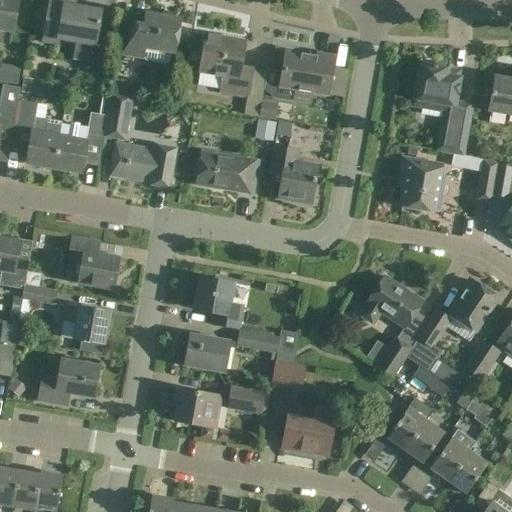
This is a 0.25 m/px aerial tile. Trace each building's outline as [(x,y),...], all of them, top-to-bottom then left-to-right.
[(16,0),(0,0),(0,29),(12,31),(16,0)] [(49,0),(47,18),(43,41),(56,43),(57,38),(76,41),(92,44),(95,45),(97,31),(100,12),(64,6),(65,0),(62,0),(49,0)] [(123,43),(122,54),(142,58),(143,61),(170,65),(172,52),(174,53),(177,40),(180,20),(145,14),(143,26),(127,23),(123,43)] [(245,42),(205,36),(202,55),(199,72),(223,77),(220,92),(247,97),(252,70),(240,68),(245,42)] [(280,72),(278,87),(294,90),(292,101),(311,104),(313,93),(329,96),(335,58),(315,55),(315,59),(283,53),(280,72)] [(0,82),(17,85),(20,68),(0,65),(0,64),(0,82)] [(449,69),(418,64),(412,100),(437,105),(442,113),(440,125),(445,126),(441,151),(436,150),(435,151),(463,156),(469,126),(468,126),(467,129),(455,127),(458,108),(455,107),(461,77),(448,75),(449,69)] [(57,73),(57,77),(59,81),(68,82),(72,80),(72,75),(69,71),(61,70),(57,73)] [(490,97),(488,111),(511,115),(511,80),(494,77),(490,97)] [(23,78),(20,93),(30,94),(32,80),(23,78)] [(0,89),(0,112),(12,115),(18,88),(1,84),(0,89)] [(104,137),(112,93),(111,93),(107,116),(90,113),(87,127),(78,126),(78,125),(71,123),(70,126),(61,124),(61,123),(53,168),(80,173),(86,140),(85,140),(85,136),(103,139),(103,137),(104,137)] [(112,93),(104,137),(126,141),(134,97),(112,93)] [(25,164),(53,168),(61,123),(34,118),(36,103),(20,100),(16,124),(32,126),(25,164)] [(277,104),(261,102),(259,118),(274,120),(277,104)] [(0,131),(11,134),(14,116),(0,113),(0,131)] [(257,120),(255,136),(273,139),(276,124),(257,120)] [(278,122),(276,135),(289,138),(292,125),(278,122)] [(151,149),(115,143),(110,173),(151,180),(150,185),(168,189),(171,169),(175,148),(152,144),(151,149)] [(298,151),(274,147),(270,174),(282,176),(277,200),(311,206),(317,166),(296,162),(298,151)] [(258,161),(201,151),(195,186),(252,195),(258,161)] [(442,165),(403,159),(400,176),(405,177),(400,207),(434,213),(442,165)] [(481,160),(474,201),(489,203),(496,162),(481,160)] [(511,164),(496,162),(489,203),(490,203),(492,195),(508,197),(509,197),(511,183),(511,175),(511,164)] [(511,206),(496,230),(511,240),(511,183),(509,197),(511,198),(511,206)] [(98,243),(71,238),(67,261),(80,263),(77,284),(112,290),(117,258),(95,254),(98,243)] [(0,273),(0,275),(0,286),(22,290),(23,284),(24,285),(26,272),(28,263),(16,261),(19,242),(0,239),(0,273)] [(26,272),(24,285),(39,287),(41,275),(26,272)] [(422,302),(384,277),(367,304),(360,316),(373,324),(380,313),(404,329),(422,302)] [(232,284),(199,278),(193,310),(213,313),(211,325),(237,330),(241,306),(229,304),(232,284)] [(497,298),(470,281),(448,314),(475,332),(497,298)] [(21,298),(18,317),(26,318),(30,302),(53,306),(56,290),(39,287),(24,285),(23,284),(22,290),(23,290),(21,298)] [(13,297),(10,315),(18,317),(21,298),(13,297)] [(66,306),(63,320),(75,322),(72,339),(82,341),(102,344),(108,313),(88,309),(78,307),(78,308),(66,306)] [(419,367),(424,370),(426,372),(441,351),(433,345),(449,320),(435,312),(410,350),(405,357),(419,367)] [(511,319),(495,345),(511,355),(511,319)] [(276,353),(278,337),(262,334),(240,330),(237,346),(276,353)] [(229,342),(189,335),(183,366),(224,373),(229,342)] [(405,357),(410,350),(396,340),(377,368),(392,378),(405,357)] [(497,352),(482,342),(464,369),(480,379),(497,352)] [(0,373),(9,375),(14,348),(0,345),(0,373)] [(276,353),(274,361),(292,364),(295,350),(277,347),(276,353)] [(99,367),(59,361),(56,379),(42,377),(38,401),(66,406),(68,394),(93,399),(99,367)] [(300,389),(303,366),(294,365),(275,362),(274,361),(270,384),(300,389)] [(419,367),(413,375),(429,386),(435,378),(434,377),(426,372),(424,370),(419,367)] [(14,382),(8,389),(19,397),(24,390),(14,382)] [(268,394),(231,388),(228,407),(265,414),(268,394)] [(219,398),(180,391),(174,422),(202,427),(200,437),(227,442),(228,432),(214,429),(219,398)] [(466,410),(473,398),(464,392),(456,403),(466,410)] [(495,413),(473,398),(466,410),(475,417),(478,412),(490,420),(495,413)] [(335,412),(315,408),(313,420),(287,415),(281,449),(327,457),(335,412)] [(386,439),(404,451),(425,421),(407,408),(386,439)] [(443,434),(425,421),(404,451),(422,464),(443,434)] [(511,442),(511,421),(511,422),(502,436),(511,443),(511,442)] [(429,469),(447,482),(468,452),(475,443),(457,430),(429,469)] [(487,464),(468,452),(447,482),(465,495),(487,464)] [(495,452),(490,459),(496,464),(501,457),(495,452)] [(417,494),(431,477),(412,462),(398,480),(417,494)] [(0,506),(11,509),(17,472),(0,468),(0,506)] [(17,472),(11,509),(30,511),(34,511),(35,509),(34,509),(39,475),(17,472)] [(34,509),(35,509),(51,511),(55,511),(62,476),(40,472),(39,475),(34,509)] [(483,511),(511,511),(511,500),(508,497),(488,483),(484,488),(473,504),(483,511)] [(148,511),(170,511),(172,503),(173,503),(173,500),(151,497),(148,511)] [(191,511),(193,507),(173,503),(172,503),(170,511),(191,511)]
